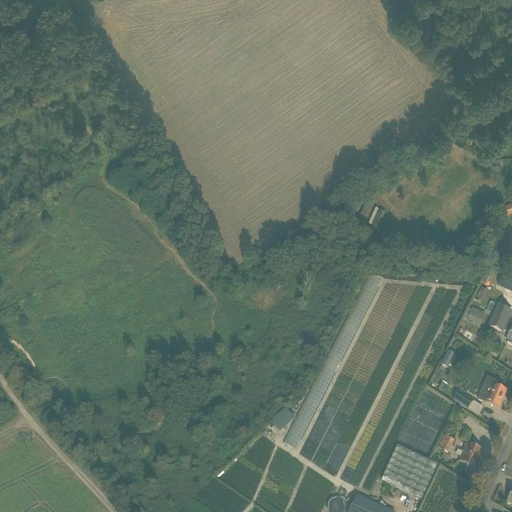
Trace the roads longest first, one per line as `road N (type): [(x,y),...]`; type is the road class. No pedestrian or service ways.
road 1 (track): [(159,0),(0,7)]
road 2 (unclassified): [(112,511),(28,420)]
